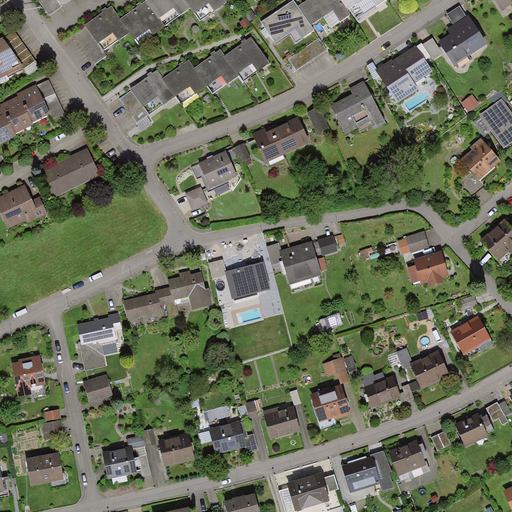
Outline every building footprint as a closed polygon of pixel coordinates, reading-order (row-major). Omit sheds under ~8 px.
[(42,0),(41,1),(48,14),(67,0),(42,0)] [(150,0),(148,2),(159,17),(174,6),(181,15),(191,8),(185,0),(150,0)] [(224,0),(185,0),(191,8),(200,20),(209,14),(203,6),(210,1),(216,10),(226,3),(224,0)] [(308,0),(298,7),(311,27),(333,12),(340,22),(351,15),(348,11),(341,0),(308,0)] [(341,0),(348,11),(364,0),(373,0),(377,6),(386,0),(341,0)] [(511,0),(495,0),(502,9),(511,2),(511,0)] [(294,1),(262,23),(274,41),(296,26),(304,38),(314,31),(311,27),(298,7),(294,1)] [(148,2),(121,21),(130,33),(133,38),(150,26),(155,34),(165,27),(159,17),(148,2)] [(433,39),(438,48),(443,45),(459,68),(471,61),(468,55),(485,44),(460,6),(447,15),(459,33),(446,42),(441,34),(433,39)] [(112,8),(86,26),(97,41),(114,30),(121,40),(130,33),(121,21),(112,8)] [(97,41),(86,26),(75,34),(95,63),(107,55),(97,41)] [(14,30),(2,39),(4,43),(21,67),(28,76),(40,68),(14,30)] [(252,38),(226,57),(239,76),(243,82),(252,76),(244,66),(253,60),(260,70),(270,64),(252,38)] [(319,38),(289,59),(297,71),(328,50),(319,38)] [(433,39),(424,45),(433,60),(442,54),(438,48),(433,39)] [(0,84),(9,80),(7,73),(21,67),(4,43),(0,44),(0,84)] [(381,70),(379,71),(399,101),(415,90),(410,82),(427,70),(429,73),(431,72),(415,48),(413,49),(415,51),(394,65),(393,64),(382,71),(381,70)] [(221,50),(195,69),(206,84),(223,72),(230,82),(239,76),(226,57),(221,50)] [(190,61),(163,79),(176,97),(181,105),(186,106),(192,101),(191,98),(208,87),(206,84),(195,69),(190,61)] [(158,72),(132,90),(142,105),(159,93),(167,103),(176,97),(163,79),(158,72)] [(50,80),(36,86),(49,113),(55,126),(69,120),(50,80)] [(354,95),(331,107),(346,136),(348,135),(347,133),(352,130),(354,133),(359,130),(357,127),(371,120),(375,128),(385,123),(364,82),(351,89),(354,95)] [(36,86),(17,95),(19,99),(30,122),(49,113),(36,86)] [(132,90),(120,99),(137,123),(149,114),(142,105),(132,90)] [(19,99),(1,107),(3,109),(14,133),(31,124),(30,122),(19,99)] [(474,99),(467,104),(472,109),(478,104),(474,99)] [(511,115),(502,102),(482,116),(503,145),(511,138),(511,115)] [(3,109),(0,110),(0,142),(15,135),(14,133),(3,109)] [(328,128),(319,111),(310,115),(319,132),(328,128)] [(298,120),(257,139),(268,162),(270,162),(268,157),(279,152),(281,156),(285,155),(284,153),(308,142),(298,120)] [(475,151),(463,161),(472,171),(479,179),(500,160),(481,139),(472,147),(475,151)] [(244,144),(236,147),(242,162),(250,159),(244,144)] [(236,158),(233,149),(192,167),(198,179),(205,176),(210,187),(237,175),(230,161),(236,158)] [(73,158),(43,172),(54,195),(63,190),(64,191),(88,180),(89,176),(97,171),(93,162),(87,165),(86,163),(78,168),(73,158)] [(472,171),(460,182),(471,195),(484,184),(479,179),(472,171)] [(25,189),(0,200),(0,205),(9,224),(34,213),(36,217),(46,212),(40,198),(32,202),(25,189)] [(201,189),(188,195),(194,208),(206,203),(201,189)] [(511,228),(507,222),(483,242),(497,259),(509,249),(511,252),(511,228)] [(424,233),(408,238),(412,251),(428,246),(424,233)] [(332,238),(320,241),(324,254),(336,250),(332,238)] [(292,250),(281,253),(278,245),(268,249),(273,264),(284,261),(290,281),(320,271),(311,243),(302,246),(302,248),(292,251),(292,250)] [(440,255),(417,262),(418,265),(409,268),(414,282),(422,280),(422,281),(429,279),(431,284),(441,281),(439,276),(446,274),(440,255)] [(210,264),(214,279),(227,275),(223,261),(210,264)] [(229,269),(232,280),(235,279),(238,288),(261,281),(256,261),(229,269)] [(181,278),(170,281),(171,287),(175,305),(192,301),(193,308),(212,304),(209,291),(206,291),(202,273),(190,276),(189,271),(180,273),(181,278)] [(171,287),(156,291),(157,296),(159,305),(167,303),(170,318),(178,316),(175,305),(171,287)] [(147,316),(161,312),(159,305),(157,296),(125,303),(130,319),(146,314),(147,316)] [(475,297),(461,301),(463,308),(477,304),(475,297)] [(123,329),(120,314),(110,316),(111,320),(113,331),(123,329)] [(478,318),(454,332),(465,353),(479,345),(482,351),(492,345),(478,318)] [(111,320),(80,328),(83,344),(80,344),(86,372),(106,367),(100,342),(115,339),(113,331),(111,320)] [(405,349),(397,353),(402,367),(411,363),(405,349)] [(439,353),(413,365),(422,387),(449,375),(439,353)] [(23,365),(14,367),(21,395),(30,393),(29,386),(44,382),(39,362),(32,363),(32,360),(22,362),(23,365)] [(342,360),(325,365),(328,374),(337,371),(341,383),(349,381),(342,360)] [(107,376),(84,382),(90,402),(113,395),(107,376)] [(393,378),(366,389),(373,407),(400,395),(393,378)] [(408,384),(402,387),(408,401),(414,398),(408,384)] [(340,387),(313,396),(321,420),(334,416),(335,419),(349,414),(340,387)] [(298,390),(290,393),(294,406),(302,403),(298,390)] [(255,402),(247,404),(250,417),(258,415),(255,402)] [(511,413),(505,402),(499,405),(505,417),(511,413)] [(497,403),(487,409),(494,421),(499,418),(503,425),(508,422),(505,417),(499,405),(497,403)] [(264,413),(266,417),(271,438),(299,430),(293,408),(279,412),(278,409),(264,413)] [(59,411),(47,413),(48,420),(60,417),(59,411)] [(479,418),(458,426),(466,446),(477,441),(476,439),(485,435),(486,436),(495,433),(488,417),(480,420),(479,418)] [(61,421),(44,423),(46,434),(50,433),(51,438),(63,436),(61,421)] [(239,424),(211,431),(217,452),(244,445),(239,424)] [(153,430),(144,432),(147,445),(155,443),(153,430)] [(445,432),(432,437),(438,450),(450,445),(445,432)] [(254,434),(243,437),(247,453),(258,450),(254,434)] [(141,437),(129,440),(131,447),(143,444),(141,437)] [(188,437),(161,443),(166,464),(193,458),(188,437)] [(417,442),(390,453),(399,474),(412,469),(415,476),(428,470),(417,442)] [(145,445),(136,447),(143,476),(152,474),(145,445)] [(131,448),(104,454),(109,477),(136,471),(131,448)] [(371,455),(372,459),(377,476),(388,472),(391,471),(384,451),(371,455)] [(36,460),(29,461),(33,482),(62,476),(58,455),(43,459),(42,457),(36,458),(36,460)] [(372,459),(344,468),(351,491),(362,488),(360,484),(378,479),(377,476),(372,459)] [(388,472),(377,476),(378,479),(379,482),(376,483),(379,491),(393,486),(388,472)] [(321,475),(290,484),(297,509),(328,499),(324,485),(322,479),(321,475)] [(335,475),(322,479),(324,485),(328,484),(330,492),(339,489),(335,475)] [(234,501),(226,503),(228,511),(259,511),(255,495),(246,497),(246,495),(233,499),(234,501)]
